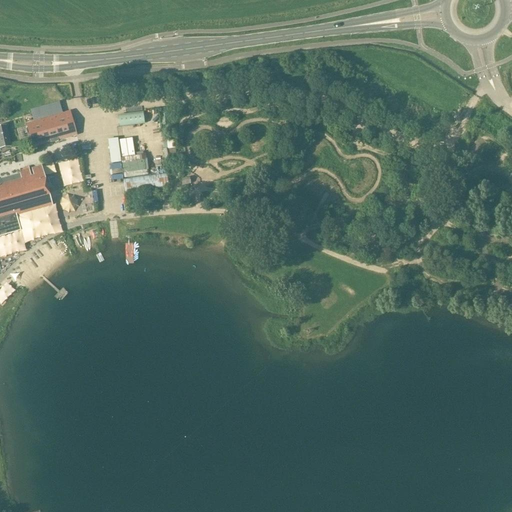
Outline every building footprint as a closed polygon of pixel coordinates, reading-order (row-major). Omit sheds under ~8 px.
[(69,112),(27,125),(33,147),(51,141),(50,139),(57,137),(58,139),(76,134),(69,112)] [(145,113),(119,117),(121,127),(147,122),(145,113)] [(0,126),(0,149),(12,147),(7,125),(0,126)] [(114,199),(153,192),(143,133),(103,139),(114,199)] [(0,236),(21,231),(16,211),(29,207),(31,212),(52,206),(41,166),(22,171),(0,177),(0,236)] [(63,189),(78,186),(75,174),(60,178),(63,189)] [(74,210),(75,197),(59,196),(59,209),(74,210)] [(334,262),(329,272),(336,275),(340,265),(334,262)] [(302,283),(310,302),(330,294),(322,275),(302,283)]
